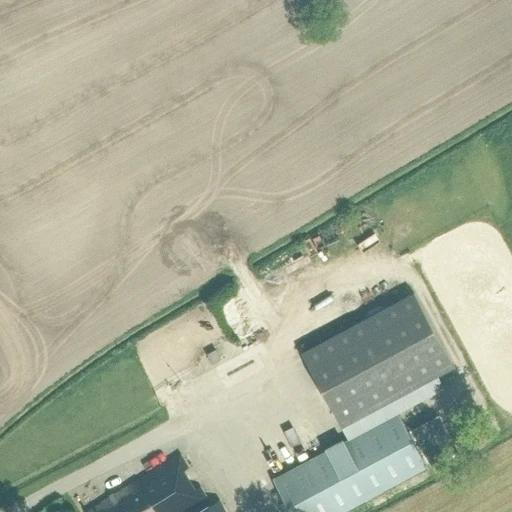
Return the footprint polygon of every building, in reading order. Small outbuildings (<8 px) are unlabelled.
[(384,264),(365,272),(369,280),(387,272),(384,264)] [(416,298),(305,357),(339,422),(451,363),(416,298)] [(397,414),(274,480),(291,511),(343,511),(426,467),(397,414)] [(189,453),(87,509),(89,511),(189,511),(214,499),(189,453)] [(225,511),(218,501),(200,511),(225,511)]
